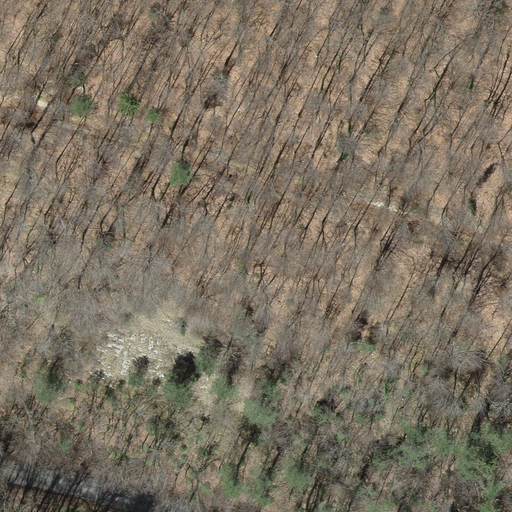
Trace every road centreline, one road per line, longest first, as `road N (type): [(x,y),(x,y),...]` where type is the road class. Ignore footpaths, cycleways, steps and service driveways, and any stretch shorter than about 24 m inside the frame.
road 1 (track): [(0,112),(511,243)]
road 2 (tertiary): [(0,471),(166,511)]
